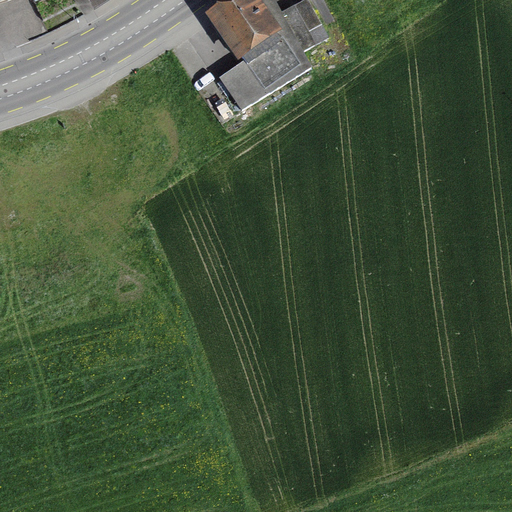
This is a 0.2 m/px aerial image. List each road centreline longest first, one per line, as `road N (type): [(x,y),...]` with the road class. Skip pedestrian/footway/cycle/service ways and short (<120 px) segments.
road 1 (unknown): [(69,64),(238,496)]
road 2 (primary): [(0,92),(98,49),(175,0)]
